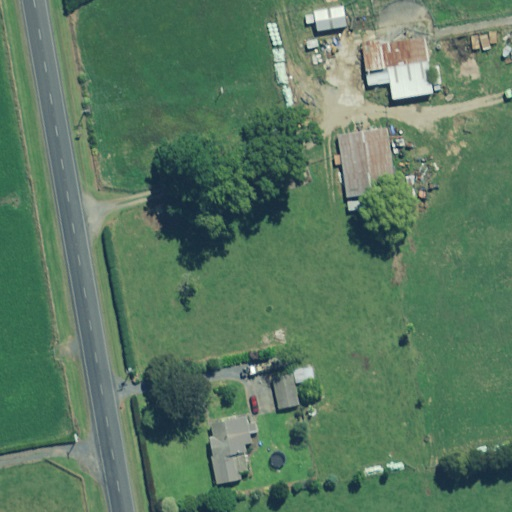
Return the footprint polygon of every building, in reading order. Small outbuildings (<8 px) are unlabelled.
[(349,7),(318,11),(309,13),(311,25),(320,24),(321,31),(352,27),(349,7)] [(443,67),(433,68),(430,38),(366,44),(369,71),(392,69),(395,98),(436,94),(436,92),(445,91),(443,67)] [(342,134),(344,153),(337,154),(339,167),(346,166),(350,198),(401,192),(393,127),(342,134)] [(372,203),(351,205),(352,217),(373,214),(372,203)] [(316,367),(276,374),(283,409),(303,406),(299,382),(318,379),(316,367)] [(240,416),(216,420),(218,437),(214,437),(221,483),(245,480),(244,473),(254,471),(250,444),(257,443),(255,433),(263,432),(262,421),(257,422),(256,417),(240,419),(240,416)]
